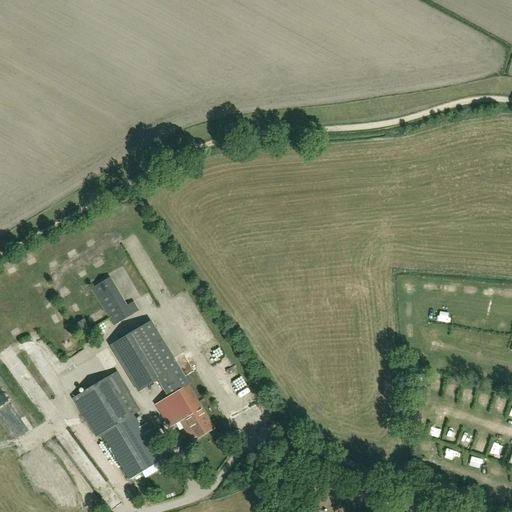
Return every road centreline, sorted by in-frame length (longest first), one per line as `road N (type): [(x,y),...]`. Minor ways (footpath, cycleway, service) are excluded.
road 1 (unclassified): [(456,104),(386,124),(228,135),(186,149),(62,220)]
road 2 (unclassified): [(467,511),(335,458),(281,447),(234,456),(202,494),(148,511)]
